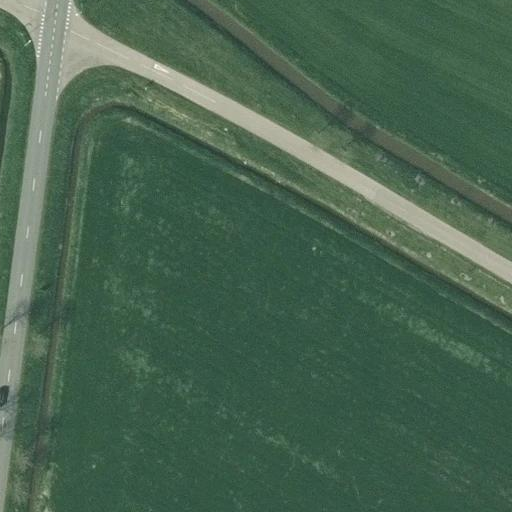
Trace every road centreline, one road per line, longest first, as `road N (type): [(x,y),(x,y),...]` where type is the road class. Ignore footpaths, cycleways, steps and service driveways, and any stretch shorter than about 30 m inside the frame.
road 1 (unclassified): [(511,273),(54,16)]
road 2 (secondary): [(0,444),(54,16)]
